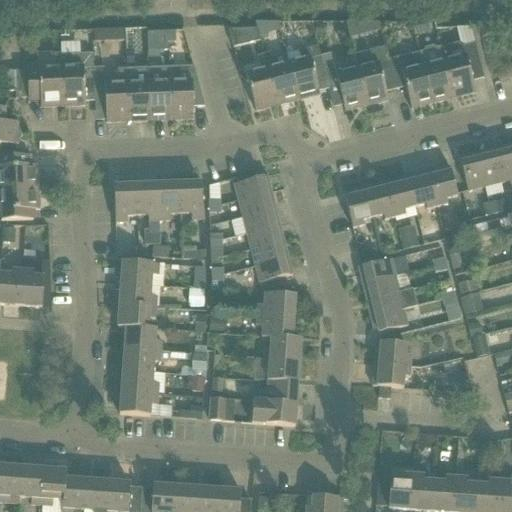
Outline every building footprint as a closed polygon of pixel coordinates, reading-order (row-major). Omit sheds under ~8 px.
[(428,22),(412,23),(415,37),(431,32),(428,22)] [(265,24),(255,24),(259,39),(269,36),(265,24)] [(378,25),(368,25),(371,35),(379,33),(378,25)] [(315,27),(315,36),(325,36),(325,27),(315,27)] [(94,32),(94,43),(123,42),(123,30),(94,32)] [(228,32),(233,50),(260,43),(259,39),(257,31),(228,32)] [(175,34),(164,34),(164,44),(172,44),(175,40),(175,34)] [(158,35),(147,35),(147,45),(159,45),(158,35)] [(440,49),(453,100),(475,95),(472,83),(484,80),(475,44),(464,47),(459,44),(446,47),(440,49)] [(286,56),(298,103),(319,97),(318,93),(328,91),(323,69),(320,58),(317,48),(286,56)] [(384,48),(353,56),(354,59),(357,71),(366,108),(388,103),(386,94),(395,91),(391,73),(388,62),(384,48)] [(419,54),(432,106),(453,100),(440,49),(437,50),(433,48),(425,50),(424,53),(419,54)] [(398,60),(388,62),(391,73),(395,91),(405,89),(411,111),(432,106),(419,54),(398,60)] [(270,55),(264,57),(277,108),(298,103),(288,65),(273,69),(271,60),(270,55)] [(37,72),(27,72),(28,100),(40,100),(40,109),(62,109),(61,71),(60,57),(60,56),(54,56),(54,71),(37,72)] [(61,71),(62,109),(85,108),(85,104),(95,103),(93,70),(92,56),(60,57),(61,71)] [(338,86),(345,113),(366,108),(357,71),(354,59),(345,62),(348,73),(335,77),(330,56),(320,58),(323,69),(328,91),(329,91),(328,88),(338,86)] [(246,77),(256,114),(277,108),(264,57),(257,58),(261,73),(246,77)] [(169,69),(171,122),(193,121),(193,110),(204,109),(193,68),(169,69)] [(148,85),(150,123),(171,122),(169,69),(148,70),(148,85)] [(105,103),(106,125),(128,124),(126,71),(117,71),(118,87),(104,87),(104,70),(93,70),(95,103),(105,103)] [(126,71),(128,124),(150,123),(148,85),(148,70),(126,71)] [(15,72),(16,101),(27,100),(25,72),(15,72)] [(5,109),(0,109),(0,158),(15,158),(15,147),(18,147),(17,124),(6,124),(5,109)] [(492,152),(501,185),(511,182),(511,162),(508,148),(492,152)] [(476,156),(484,189),(501,185),(492,152),(476,156)] [(459,161),(467,194),(484,189),(476,156),(459,161)] [(0,191),(38,190),(37,168),(28,168),(27,158),(15,158),(0,158),(0,191)] [(428,175),(437,210),(447,207),(446,202),(457,199),(449,169),(428,175)] [(428,175),(407,180),(414,210),(425,207),(426,212),(437,210),(428,175)] [(234,187),(238,204),(271,196),(267,179),(234,187)] [(407,180),(386,185),(395,220),(405,217),(404,212),(414,210),(407,180)] [(191,216),(191,222),(203,222),(201,185),(179,186),(180,216),(191,216)] [(383,218),(384,223),(395,220),(386,185),(365,191),(373,220),(383,218)] [(157,187),(159,224),(170,223),(170,217),(180,216),(179,186),(157,187)] [(148,218),(148,224),(159,224),(157,187),(136,188),(137,218),(148,218)] [(114,189),(115,226),(127,225),(126,219),(137,218),(136,188),(114,189)] [(0,191),(0,213),(1,213),(2,223),(32,222),(32,212),(39,212),(38,190),(0,191)] [(343,196),(352,231),(363,228),(362,223),(373,220),(365,191),(343,196)] [(238,204),(242,220),(275,212),(271,196),(238,204)] [(489,206),(491,217),(497,215),(494,204),(489,206)] [(483,207),(485,218),(491,217),(489,206),(483,207)] [(242,220),(246,236),(279,228),(275,212),(242,220)] [(441,218),(444,233),(456,230),(453,215),(441,218)] [(473,231),(475,237),(499,231),(497,222),(475,228),(473,231)] [(418,227),(423,248),(438,244),(433,223),(418,227)] [(246,236),(251,253),(283,244),(279,228),(246,236)] [(159,232),(144,232),(144,247),(159,247),(159,232)] [(414,234),(399,238),(403,253),(408,252),(418,249),(414,234)] [(386,243),(379,245),(382,256),(393,253),(392,248),(386,243)] [(251,253),(255,269),(288,260),(283,244),(251,253)] [(362,249),(357,251),(360,263),(371,261),(377,259),(375,251),(372,249),(370,247),(362,249)] [(160,248),(152,248),(151,260),(159,260),(160,248)] [(168,249),(160,248),(159,260),(167,261),(168,249)] [(195,253),(195,264),(204,264),(204,253),(195,253)] [(458,255),(449,257),(453,272),(462,270),(458,255)] [(255,269),(259,286),(292,277),(288,260),(255,269)] [(432,263),(436,276),(447,273),(444,260),(432,263)] [(358,270),(362,287),(395,279),(391,262),(358,270)] [(120,286),(151,288),(151,277),(158,278),(159,267),(122,264),(120,286)] [(193,291),(204,292),(204,270),(193,269),(192,291),(193,291)] [(0,306),(19,308),(22,272),(11,271),(11,277),(0,276),(0,306)] [(19,308),(41,310),(44,280),(32,279),(33,273),(22,272),(19,308)] [(362,287),(366,303),(399,295),(395,279),(362,287)] [(457,287),(460,296),(478,292),(475,282),(457,287)] [(119,308),(155,310),(156,299),(150,299),(151,288),(120,286),(119,308)] [(193,291),(192,307),(204,308),(205,292),(204,292),(193,291)] [(366,303),(370,319),(403,311),(416,308),(412,292),(410,293),(399,295),(366,303)] [(440,295),(442,302),(454,299),(452,292),(440,295)] [(257,318),(293,320),(295,298),(265,296),(264,307),(258,307),(257,318)] [(460,301),(465,318),(482,314),(477,296),(460,301)] [(442,302),(444,308),(455,305),(454,299),(442,302)] [(119,308),(117,330),(125,331),(125,330),(148,331),(149,320),(155,321),(155,310),(119,308)] [(370,319),(374,336),(407,328),(403,311),(370,319)] [(197,318),(196,333),(203,334),(205,334),(206,318),(204,318),(197,318)] [(292,342),(292,341),(293,320),(257,318),(256,328),(262,329),(262,340),(270,341),(270,340),(292,342)] [(209,333),(226,333),(226,321),(210,320),(209,333)] [(478,325),(467,327),(470,339),(481,336),(478,325)] [(124,351),(161,354),(161,343),(155,343),(156,332),(125,330),(125,331),(124,351)] [(263,361),(299,364),(301,342),(292,341),(292,342),(270,340),(270,341),(270,351),(263,350),(263,361)] [(374,366),(409,369),(410,359),(405,358),(406,347),(376,344),(374,366)] [(486,344),(474,347),(477,359),(489,356),(486,344)] [(190,355),(190,356),(206,357),(206,349),(195,348),(194,356),(190,355)] [(161,354),(124,351),(122,373),(153,375),(154,364),(160,365),(160,366),(167,365),(167,363),(169,363),(170,360),(170,355),(161,354)] [(511,357),(511,353),(493,357),(496,368),(511,363),(511,357)] [(170,360),(170,361),(192,363),(191,370),(187,370),(187,369),(181,369),(181,377),(193,378),(204,378),(206,357),(190,356),(189,356),(170,355),(170,360)] [(267,383),(298,385),(299,364),(263,361),(262,372),(268,372),(267,383)] [(379,389),(390,390),(402,391),(403,380),(409,380),(409,369),(374,366),(372,388),(379,389)] [(121,394),(158,397),(158,386),(152,386),(153,375),(122,373),(121,394)] [(449,379),(453,395),(471,390),(466,374),(449,379)] [(193,378),(192,394),(203,395),(204,378),(193,378)] [(211,380),(210,393),(221,394),(222,381),(211,380)] [(260,404),(296,407),(298,385),(267,383),(267,394),(260,393),(260,404)] [(378,401),(389,402),(390,390),(379,389),(378,401)] [(119,417),(150,419),(151,407),(157,408),(158,397),(121,394),(119,417)] [(210,400),(208,422),(215,423),(222,423),(224,401),(210,400)] [(264,426),(295,429),(296,407),(260,404),(252,404),(250,425),(264,426)] [(190,408),(189,420),(202,420),(202,409),(190,408)] [(426,438),(425,448),(435,449),(436,438),(426,438)] [(481,441),(479,453),(497,455),(496,442),(481,441)] [(0,478),(0,505),(20,507),(21,500),(20,500),(22,470),(1,468),(0,478)] [(30,507),(41,508),(44,471),(22,470),(20,500),(21,500),(31,501),(30,507)] [(63,505),(65,481),(66,473),(44,471),(41,508),(51,509),(52,504),(63,505)] [(389,489),(377,488),(376,508),(388,509),(388,511),(399,511),(409,511),(412,477),(402,476),(401,482),(390,481),(389,489)] [(430,511),(433,484),(423,483),(423,478),(412,477),(409,511),(430,511)] [(444,485),(433,484),(430,511),(452,511),(455,480),(445,479),(444,485)] [(455,480),(452,511),(474,511),(477,487),(466,486),(467,481),(455,480)] [(62,511),(84,511),(86,483),(65,481),(62,511)] [(488,488),(477,487),(474,511),(496,511),(498,483),(488,482),(488,488)] [(105,511),(108,484),(86,483),(84,511),(105,511)] [(511,511),(511,489),(509,489),(509,484),(498,483),(496,511),(511,511)] [(138,511),(140,498),(140,490),(130,489),(130,486),(108,484),(105,511),(138,511)] [(152,499),(140,498),(138,511),(173,511),(175,489),(153,487),(152,499)] [(173,511),(195,511),(197,490),(175,489),(173,511)] [(216,511),(218,492),(197,490),(195,511),(216,511)] [(249,511),(250,502),(240,501),(240,493),(218,492),(216,511),(249,511)] [(305,511),(341,511),(342,501),(312,499),(311,510),(306,510),(305,511)] [(258,511),(271,511),(272,501),(259,500),(258,511)]
